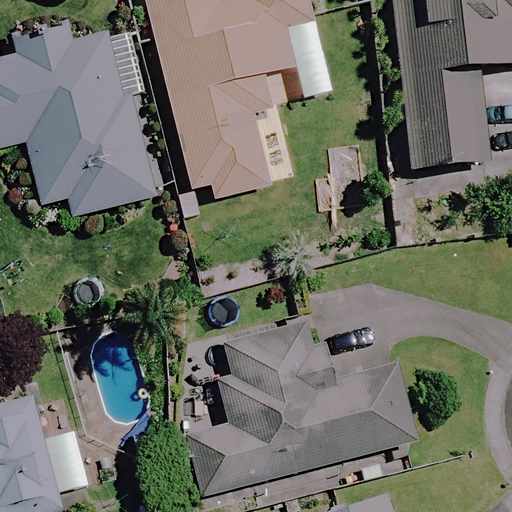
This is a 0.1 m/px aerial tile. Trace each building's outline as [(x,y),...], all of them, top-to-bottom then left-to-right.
[(135,0),(184,192),(200,187),(205,206),(266,190),(254,142),(271,111),(267,92),(304,82),(299,62),(292,64),(285,34),(308,28),(300,0),(135,0)] [(511,69),(511,0),(380,0),(399,175),(478,167),(469,74),(511,69)] [(0,151),(20,146),(35,208),(59,202),(63,221),(156,199),(125,68),(111,71),(103,37),(65,46),(61,31),(0,45),(0,151)] [(306,348),(301,327),(215,350),(223,381),(207,385),(219,431),(182,441),(197,501),(406,446),(387,372),(330,387),(319,344),(306,348)] [(0,511),(62,511),(61,504),(35,401),(0,409),(0,511)] [(382,511),(375,490),(312,511),(382,511)]
